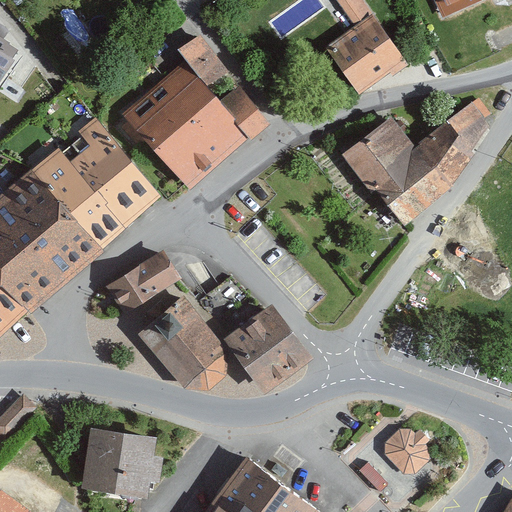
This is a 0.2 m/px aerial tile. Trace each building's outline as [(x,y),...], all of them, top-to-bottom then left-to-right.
[(371,8),(364,0),(337,0),(353,22),(371,8)] [(433,0),(441,19),(484,0),(433,0)] [(373,14),(325,47),(359,96),(407,63),(373,14)] [(177,50),(185,60),(122,115),(191,190),(248,138),(251,141),(271,124),(239,86),(222,101),(207,86),(228,71),(200,35),(177,50)] [(0,82),(15,60),(13,59),(19,50),(9,45),(10,43),(0,36),(0,82)] [(392,116),(345,152),(373,188),(377,185),(407,223),(452,187),(477,153),(472,148),(490,124),(472,101),(416,145),(392,116)] [(58,149),(32,170),(101,248),(161,196),(95,117),(78,131),(89,145),(69,161),(58,149)] [(32,170),(0,196),(0,287),(28,311),(31,313),(104,251),(101,248),(32,170)] [(163,250),(106,286),(125,314),(136,308),(182,278),(163,250)] [(0,337),(28,311),(0,287),(0,337)] [(183,295),(138,335),(184,389),(209,391),(227,376),(229,351),(183,295)] [(272,304),(223,339),(264,395),(314,358),(272,304)] [(91,426),(82,487),(149,497),(152,481),(160,482),(164,455),(154,454),(156,436),(91,426)] [(416,432),(411,429),(400,428),(386,442),(386,454),(404,474),(415,474),(431,460),(431,448),(427,444),(432,439),(420,429),(416,432)] [(321,511),(323,510),(246,453),(201,511),(321,511)] [(0,511),(34,511),(0,487),(0,511)]
